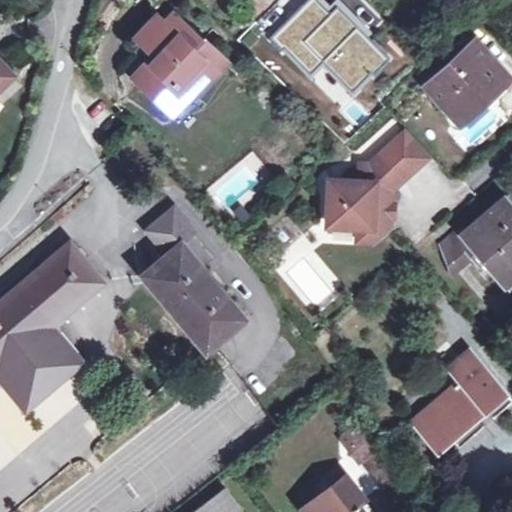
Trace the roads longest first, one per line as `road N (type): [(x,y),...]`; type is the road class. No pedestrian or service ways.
road 1 (unknown): [(45,131),(101,140),(179,184),(273,299),(274,329),(260,347),(76,511)]
road 2 (residential): [(78,0),(23,199),(0,220)]
